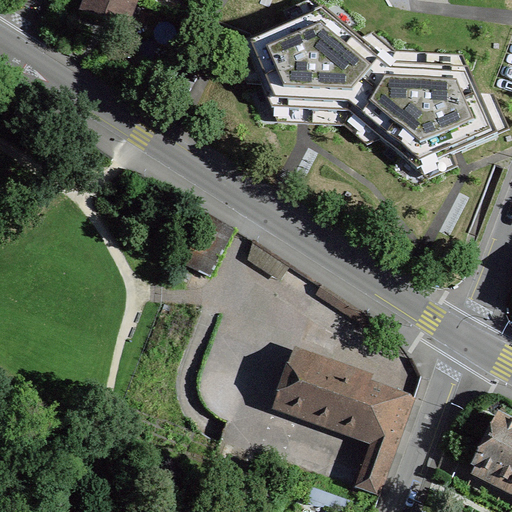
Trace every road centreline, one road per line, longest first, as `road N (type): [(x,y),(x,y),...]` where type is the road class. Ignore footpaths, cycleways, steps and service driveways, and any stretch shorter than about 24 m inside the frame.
road 1 (tertiary): [(471,340),(3,45)]
road 2 (residential): [(408,511),(471,340)]
